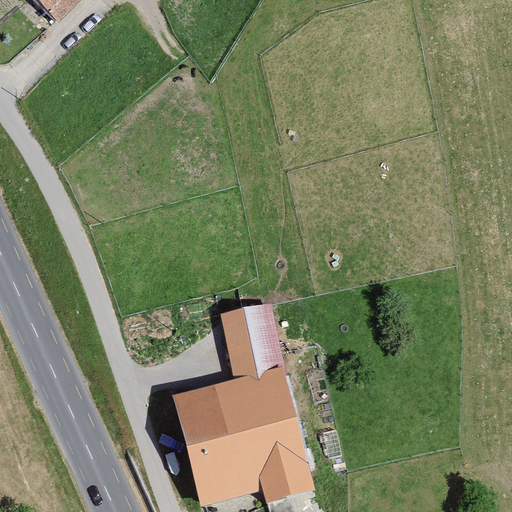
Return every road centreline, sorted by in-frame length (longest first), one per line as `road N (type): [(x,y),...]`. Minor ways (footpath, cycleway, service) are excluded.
road 1 (unclassified): [(0,104),(62,208),(172,511)]
road 2 (secondary): [(115,511),(0,258)]
